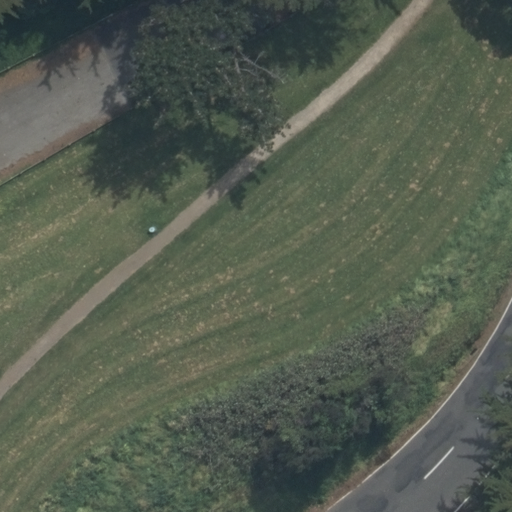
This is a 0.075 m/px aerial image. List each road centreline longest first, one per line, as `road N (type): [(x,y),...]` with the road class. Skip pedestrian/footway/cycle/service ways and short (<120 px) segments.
road 1 (tertiary): [(0,183),(280,511)]
road 2 (residential): [(371,511),(511,394)]
